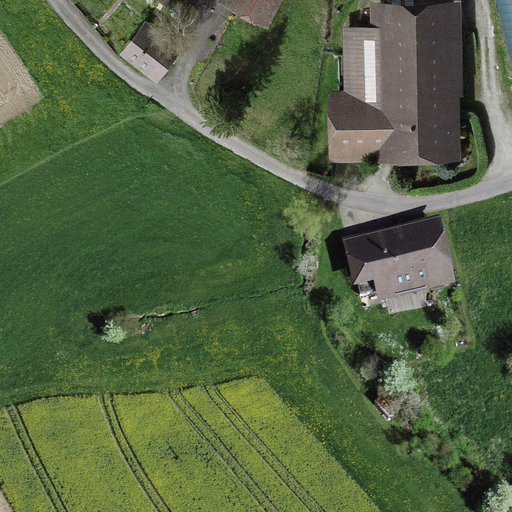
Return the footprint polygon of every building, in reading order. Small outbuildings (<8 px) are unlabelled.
[(236,0),(268,16),(276,0),(236,0)] [(459,0),(390,0),(391,28),(350,29),(351,93),(336,94),(337,154),(396,153),(396,146),(445,145),(443,3),(459,3),(459,0)] [(511,0),(497,0),(511,59),(511,0)] [(130,55),(155,75),(173,52),(148,32),(130,55)] [(382,291),(383,294),(452,279),(445,251),(437,253),(431,224),(388,233),(349,241),(360,295),(382,291)]
